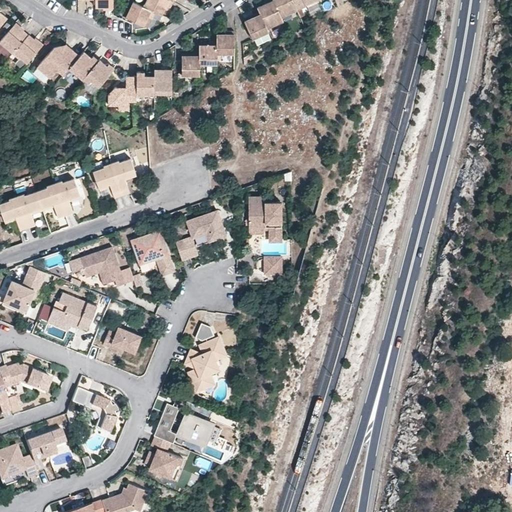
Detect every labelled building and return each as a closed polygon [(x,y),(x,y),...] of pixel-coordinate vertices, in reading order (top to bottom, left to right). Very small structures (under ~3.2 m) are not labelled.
[(105,0),(105,6),(105,9),(113,9),(113,0),(105,0)] [(172,7),(175,1),(172,0),(146,0),(144,6),(157,12),(163,15),(168,5),(172,7)] [(260,11),(268,27),(284,20),(282,16),(279,11),(274,0),(272,0),(259,7),(260,11)] [(297,9),(295,4),(293,0),(274,0),(279,11),(282,16),(297,9)] [(157,12),(144,6),(133,1),(126,16),(144,25),(149,16),(153,18),(157,12)] [(254,17),(245,21),(250,32),(253,39),(269,31),(268,27),(260,11),(253,14),(254,17)] [(20,26),(16,22),(0,40),(0,42),(12,53),(28,35),(19,28),(20,26)] [(218,54),(235,54),(235,31),(227,31),(227,33),(217,34),(217,41),(218,54)] [(35,41),(28,35),(12,53),(12,54),(18,60),(20,58),(26,64),(43,45),(37,40),(35,41)] [(200,52),(200,64),(217,64),(218,54),(217,41),(210,41),(210,43),(200,43),(200,52)] [(63,75),(69,68),(79,55),(65,44),(62,48),(57,55),(42,71),(50,78),(58,70),(63,75)] [(37,67),(42,71),(57,55),(62,48),(59,47),(54,47),(37,67)] [(84,50),(81,53),(88,59),(91,56),(84,50)] [(183,54),(183,58),(182,75),(199,75),(200,64),(200,52),(193,52),(193,54),(183,54)] [(83,79),(84,77),(100,59),(93,54),(91,56),(88,59),(81,53),(79,55),(69,68),(83,79)] [(91,78),(100,85),(111,71),(114,66),(107,61),(106,63),(100,59),(84,77),(89,81),(91,78)] [(155,93),(172,93),(172,67),(166,67),(165,70),(155,71),(154,75),(155,93)] [(154,95),(155,93),(154,75),(146,74),(142,70),(137,70),(137,75),(137,90),(137,95),(154,95)] [(126,84),(127,88),(119,88),(115,88),(109,93),(109,106),(119,106),(120,101),(130,101),(137,101),(137,95),(137,90),(137,75),(126,75),(126,84)] [(119,106),(120,111),(130,110),(130,101),(120,101),(119,106)] [(127,179),(126,176),(136,173),(130,157),(120,160),(119,158),(112,161),(123,193),(130,190),(127,179)] [(93,169),(99,186),(111,181),(112,184),(116,195),(123,193),(112,161),(104,163),(105,166),(93,169)] [(70,198),(69,196),(80,192),(74,176),(63,180),(63,178),(55,181),(66,212),(73,209),(70,198)] [(36,189),(42,205),(54,201),(55,204),(59,215),(66,212),(55,181),(48,183),(48,185),(36,189)] [(36,222),(33,212),(32,209),(42,205),(36,189),(26,193),(25,191),(17,194),(29,225),(36,222)] [(0,201),(0,205),(5,218),(16,214),(17,217),(21,228),(29,225),(17,194),(10,196),(11,198),(0,201)] [(247,227),(262,226),(267,226),(267,238),(271,241),(276,241),(279,237),(279,200),(263,201),(247,200),(247,227)] [(224,234),(215,210),(185,220),(190,235),(191,237),(205,232),(208,240),(224,234)] [(130,239),(138,264),(155,258),(156,261),(159,260),(160,263),(157,265),(161,275),(173,270),(158,229),(130,239)] [(208,240),(205,232),(191,237),(190,235),(183,237),(185,244),(192,241),(194,245),(208,240)] [(196,254),(194,245),(192,241),(185,244),(183,237),(174,240),(180,259),(196,254)] [(111,246),(78,257),(67,261),(70,271),(81,267),(83,273),(101,267),(107,282),(113,279),(115,285),(123,282),(111,246)] [(263,257),(264,274),(280,274),(280,257),(263,257)] [(36,268),(33,259),(23,262),(36,268)] [(38,285),(44,271),(36,268),(29,265),(24,278),(20,286),(10,282),(4,297),(3,301),(24,310),(29,298),(32,291),(35,292),(38,285)] [(85,277),(99,272),(103,283),(107,282),(101,267),(83,273),(85,277)] [(87,330),(96,306),(62,292),(58,302),(56,301),(54,307),(61,310),(56,322),(66,327),(67,325),(70,326),(76,328),(77,326),(87,330)] [(3,301),(1,304),(23,313),(24,310),(3,301)] [(43,302),(39,317),(47,320),(51,305),(43,302)] [(66,327),(56,322),(61,310),(54,307),(47,323),(68,331),(70,326),(67,325),(66,327)] [(211,328),(201,324),(195,339),(201,341),(214,336),(211,328)] [(140,335),(117,326),(115,333),(107,330),(102,344),(109,347),(111,342),(123,347),(134,351),(140,335)] [(192,359),(218,369),(215,361),(226,356),(219,338),(199,345),(202,353),(199,355),(192,352),(191,355),(193,359),(192,359)] [(111,342),(109,347),(121,351),(123,347),(111,342)] [(192,359),(186,357),(183,364),(187,365),(192,359)] [(187,365),(194,368),(193,370),(188,372),(195,390),(203,387),(200,377),(209,373),(218,369),(192,359),(187,365)] [(12,383),(19,381),(35,387),(44,390),(49,375),(23,365),(18,367),(6,371),(5,368),(4,366),(0,367),(0,381),(2,386),(12,383)] [(203,387),(213,383),(209,373),(200,377),(203,387)] [(85,408),(94,412),(97,419),(93,427),(106,433),(112,417),(110,415),(112,410),(110,406),(107,407),(106,401),(87,393),(81,407),(85,408)] [(179,409),(166,403),(156,427),(153,436),(154,436),(169,443),(172,444),(177,433),(170,430),(173,423),(181,426),(182,423),(180,422),(174,420),(179,409)] [(211,426),(198,421),(199,418),(186,413),(184,419),(182,418),(180,422),(182,423),(177,435),(191,440),(192,437),(204,442),(211,426)] [(220,429),(211,426),(204,442),(214,446),(220,429)] [(60,428),(25,440),(30,455),(32,461),(43,457),(42,454),(55,449),(53,445),(64,441),(60,428)] [(155,472),(168,477),(172,468),(179,466),(182,459),(166,452),(169,443),(154,436),(150,446),(156,449),(154,454),(152,454),(147,464),(149,466),(148,469),(155,472)] [(30,455),(20,458),(15,444),(0,448),(0,477),(24,470),(26,477),(36,474),(32,461),(30,455)] [(168,477),(174,479),(179,466),(172,468),(168,477)] [(126,487),(123,486),(120,493),(114,495),(114,497),(109,499),(109,496),(100,499),(104,511),(138,511),(147,490),(128,482),(126,487)] [(61,511),(104,511),(100,499),(61,511)]
